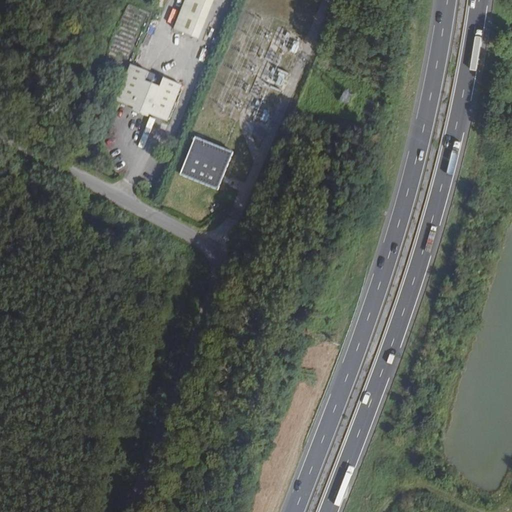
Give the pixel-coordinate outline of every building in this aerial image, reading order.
[(215,0),(187,0),(171,36),(195,47),(215,0)] [(145,32),(139,47),(147,50),(152,35),(145,32)] [(123,110),(163,128),(179,93),(139,75),(123,110)] [(260,136),(263,128),(253,124),(250,132),(260,136)] [(198,134),(181,174),(221,190),(236,154),(206,141),(207,137),(198,134)]
